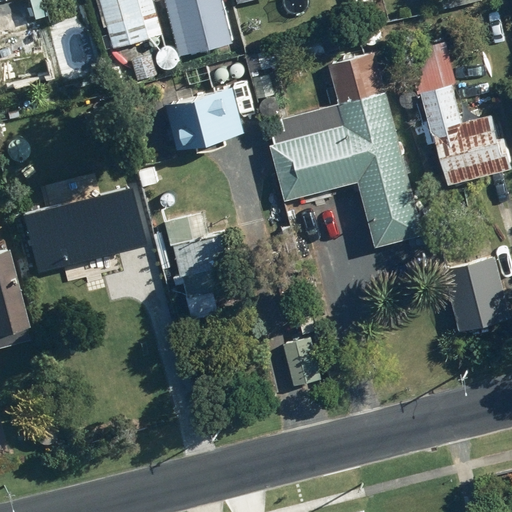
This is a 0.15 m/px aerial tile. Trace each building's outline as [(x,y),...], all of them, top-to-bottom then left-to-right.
[(119,45),(168,32),(158,0),(102,0),(110,25),(113,24),(119,45)] [(229,0),(172,0),(184,53),(238,40),(229,0)] [(0,79),(51,66),(39,20),(0,30),(0,79)] [(458,180),(511,166),(511,132),(509,133),(502,110),(472,117),(452,38),(414,48),(424,90),(430,89),(441,131),(445,131),(458,180)] [(352,123),(277,143),(292,198),(366,177),(384,243),(433,229),(382,48),(335,61),(352,123)] [(263,51),(267,67),(279,64),(275,49),(263,51)] [(161,73),(154,51),(136,58),(143,79),(161,73)] [(255,82),(174,101),(184,144),(251,129),(246,108),(260,105),(255,82)] [(339,125),(345,123),(347,117),(345,112),(340,110),(334,112),(332,117),(334,122),(339,125)] [(163,181),(159,165),(144,168),(148,185),(163,181)] [(25,205),(39,259),(145,232),(131,178),(25,205)] [(237,254),(231,229),(201,237),(194,212),(170,218),(176,241),(179,240),(187,272),(179,274),(181,283),(190,280),(194,295),(228,286),(221,259),(237,254)] [(0,345),(36,336),(12,244),(0,246),(0,345)] [(437,266),(431,244),(386,256),(392,278),(437,266)] [(492,256),(453,267),(468,324),(508,313),(492,256)] [(328,375),(318,334),(289,340),(299,383),(328,375)]
